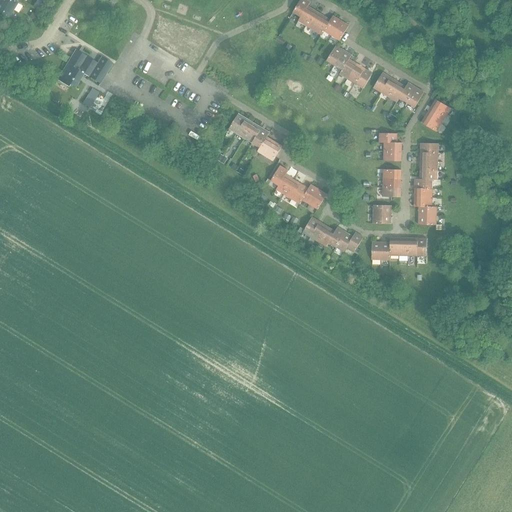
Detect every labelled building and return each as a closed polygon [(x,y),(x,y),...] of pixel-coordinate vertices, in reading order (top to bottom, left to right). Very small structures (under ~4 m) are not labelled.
[(0,0),(0,2),(13,10),(17,3),(13,0),(0,0)] [(308,6),(310,3),(306,0),(300,0),(293,13),(300,17),(301,18),(308,6)] [(0,13),(8,18),(13,10),(0,2),(0,13)] [(315,11),(308,6),(301,18),(300,17),(298,21),(306,26),(315,11)] [(314,31),(323,15),(315,11),(306,26),(314,31)] [(331,20),(330,20),(323,15),(314,31),(321,36),(324,32),(323,32),(331,20)] [(331,36),(341,21),(333,16),(330,20),(331,20),(323,32),(324,32),(331,36)] [(341,21),(331,36),(339,41),(348,26),(341,21)] [(69,43),(75,35),(70,32),(65,40),(69,43)] [(334,66),(343,50),(336,46),(326,61),(334,66)] [(349,59),(351,55),(343,50),(334,66),(342,70),(349,59)] [(101,56),(97,63),(78,52),(73,60),(71,58),(57,80),(69,87),(70,85),(75,88),(84,74),(100,84),(113,63),(101,56)] [(356,64),(349,59),(342,70),(339,74),(347,79),(356,64)] [(355,84),(364,69),(356,64),(347,79),(355,84)] [(364,69),(355,84),(363,89),(372,74),(364,69)] [(381,93),(391,78),(383,73),(373,88),(381,93)] [(389,98),(398,82),(391,78),(381,93),(389,98)] [(406,87),(405,87),(398,82),(389,98),(397,102),(399,98),(406,87)] [(407,103),(416,88),(408,83),(405,87),(406,87),(399,98),(407,103)] [(416,88),(407,103),(415,108),(424,93),(416,88)] [(83,103),(89,106),(95,96),(94,94),(96,91),(92,89),(83,103)] [(431,107),(446,116),(451,109),(435,99),(431,107)] [(466,107),(461,104),(458,109),(463,112),(466,107)] [(441,124),(446,116),(431,107),(426,115),(441,124)] [(236,134),(246,119),(238,114),(228,129),(236,134)] [(437,132),(441,124),(426,115),(421,123),(437,132)] [(244,139),(254,124),(246,119),(236,134),(244,139)] [(252,144),(261,128),(254,124),(244,139),(252,144)] [(266,137),(267,137),(269,133),(261,128),(252,144),(259,148),(260,148),(266,137)] [(397,143),(397,134),(379,134),(379,143),(384,143),(397,143)] [(274,142),(267,137),(266,137),(260,148),(259,148),(257,152),(265,157),(274,142)] [(274,142),(265,157),(273,162),(282,147),(274,142)] [(402,143),(397,143),(384,143),(384,152),(402,152),(402,143)] [(420,152),(438,153),(438,144),(420,143),(420,152)] [(401,162),(402,152),(384,152),(383,161),(401,162)] [(438,162),(438,153),(420,152),(420,162),(438,162)] [(437,171),(438,162),(420,162),(419,171),(437,171)] [(285,175),(288,171),(280,166),(271,181),(278,186),(285,175)] [(383,179),(401,179),(401,170),(383,170),(383,179)] [(437,180),(437,171),(419,171),(419,179),(419,180),(433,180),(437,180)] [(293,180),(285,175),(278,186),(276,190),(284,195),(293,180)] [(401,188),(401,179),(383,179),(383,188),(401,188)] [(419,180),(419,179),(414,179),(414,189),(432,189),(433,180),(419,180)] [(291,199),(300,184),(293,180),(284,195),(291,199)] [(308,189),(300,184),(291,199),(299,204),(302,200),(308,189)] [(309,205),(318,190),(311,185),(308,189),(302,200),(309,205)] [(400,197),(401,188),(383,188),(382,197),(400,197)] [(432,198),(432,189),(414,189),(414,197),(432,198)] [(318,190),(309,205),(317,209),(326,195),(318,190)] [(432,207),(432,198),(414,197),(414,207),(419,207),(432,207)] [(373,215),(391,215),(391,206),(373,205),(373,215)] [(437,207),(432,207),(419,207),(418,216),(436,216),(437,207)] [(391,224),(391,215),(373,215),(373,224),(391,224)] [(436,225),(436,216),(418,216),(418,225),(436,225)] [(311,237),(320,222),(312,217),(303,232),(311,237)] [(318,242),(327,227),(320,222),(311,237),(318,242)] [(326,247),(328,243),(335,232),(327,227),(318,242),(326,247)] [(336,248),(345,232),(338,227),(335,232),(328,243),(336,248)] [(353,237),(345,232),(336,248),(344,252),(346,248),(353,237)] [(346,248),(354,253),(363,238),(355,233),(353,237),(346,248)] [(399,256),(399,238),(390,238),(390,243),(390,256),(399,256)] [(408,256),(408,238),(399,238),(399,256),(408,256)] [(417,256),(418,239),(408,238),(408,256),(417,256)] [(418,239),(417,256),(426,256),(427,239),(418,239)] [(381,260),(381,243),(372,243),(372,260),(381,260)] [(390,243),(381,243),(381,260),(390,261),(390,256),(390,243)]
